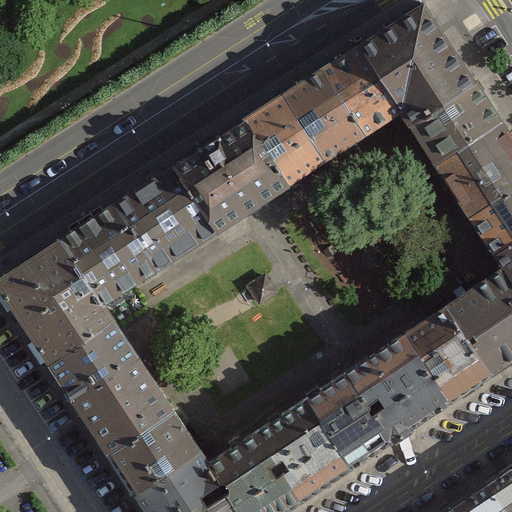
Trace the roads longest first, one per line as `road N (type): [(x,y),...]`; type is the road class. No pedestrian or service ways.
road 1 (primary): [(0,235),(304,36),(378,0)]
road 2 (primary): [(306,0),(0,194)]
road 3 (residential): [(511,408),(359,511)]
road 4 (residential): [(91,511),(0,376)]
